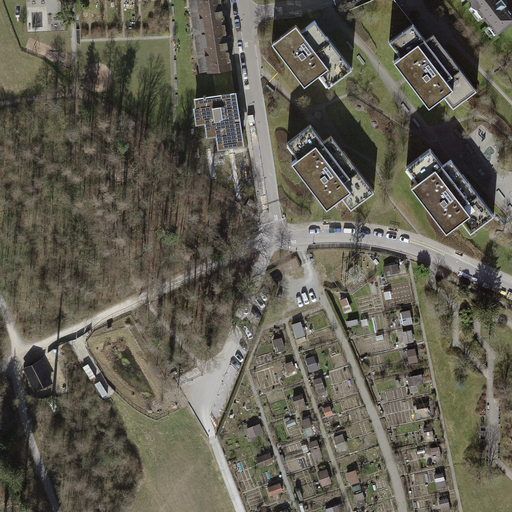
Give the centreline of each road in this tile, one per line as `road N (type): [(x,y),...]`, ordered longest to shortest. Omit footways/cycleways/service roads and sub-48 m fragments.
road 1 (motorway): [(192,511),(0,129)]
road 2 (motorway): [(0,220),(145,511)]
road 3 (track): [(18,359),(278,234)]
road 4 (residential): [(511,289),(418,249),(278,234)]
road 5 (track): [(273,218),(256,218),(205,191),(134,124),(73,91)]
road 6 (residential): [(246,13),(278,234)]
road 7 (track): [(57,511),(22,413),(18,359)]
